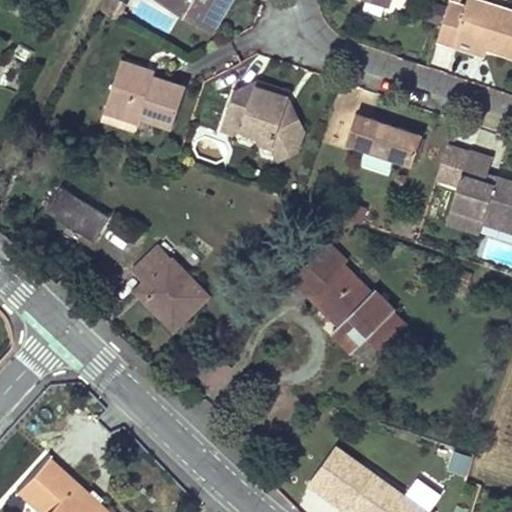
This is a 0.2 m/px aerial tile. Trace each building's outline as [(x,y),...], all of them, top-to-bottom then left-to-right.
[(174,0),(172,4),(211,27),(227,0),(174,0)] [(511,0),(450,0),(440,30),(455,35),(458,28),(479,36),(482,29),(491,32),(488,38),(511,46),(511,0)] [(115,5),(108,17),(121,24),(127,12),(115,5)] [(479,36),(458,28),(455,35),(486,45),(488,38),(491,32),(482,29),(479,36)] [(155,71),(122,58),(119,66),(152,78),(155,71)] [(119,66),(105,105),(139,116),(172,128),(186,89),(152,78),(119,66)] [(291,96),(257,84),(255,90),(289,101),(291,96)] [(240,90),(234,93),(221,132),(232,135),(240,132),(257,138),(261,145),(273,149),(280,160),(299,152),(304,134),(294,110),(287,108),(289,101),(255,90),(254,95),(240,90)] [(139,116),(105,105),(103,112),(137,124),(139,116)] [(424,134),(358,113),(348,143),(413,165),(424,134)] [(492,161),(470,154),(446,224),(480,236),(486,218),(488,212),(511,219),(511,183),(498,178),(495,186),(485,183),(487,175),(492,161)] [(498,178),(487,175),(485,183),(495,186),(498,178)] [(109,218),(62,187),(47,211),(94,242),(109,218)] [(511,219),(488,212),(486,218),(511,226),(511,219)] [(328,242),(304,265),(296,273),(313,291),(343,321),(332,332),(353,353),(368,338),(395,312),(374,290),(370,294),(360,284),(342,264),(346,261),(328,242)] [(208,297),(159,246),(136,270),(154,290),(147,297),(161,310),(158,313),(173,330),(208,297)] [(408,325),(395,312),(368,338),(381,351),(408,325)] [(211,390),(234,367),(217,351),(195,374),(211,390)] [(362,482),(370,471),(332,445),(306,482),(318,491),(337,465),(362,482)] [(447,469),(467,475),(474,455),(454,449),(447,469)] [(105,511),(44,457),(15,489),(41,511),(105,511)] [(337,465),(318,491),(344,509),(347,505),(357,511),(429,511),(370,471),(362,482),(337,465)]
